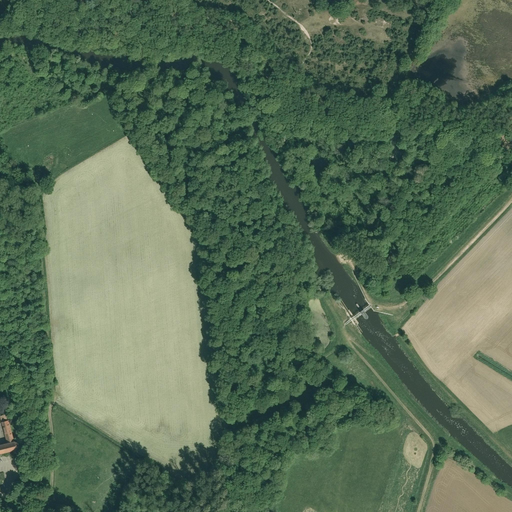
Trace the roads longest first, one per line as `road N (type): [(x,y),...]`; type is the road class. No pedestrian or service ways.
road 1 (track): [(341,330),(431,439),(417,511)]
road 2 (track): [(511,196),(406,303),(377,296)]
road 3 (track): [(390,118),(511,167)]
